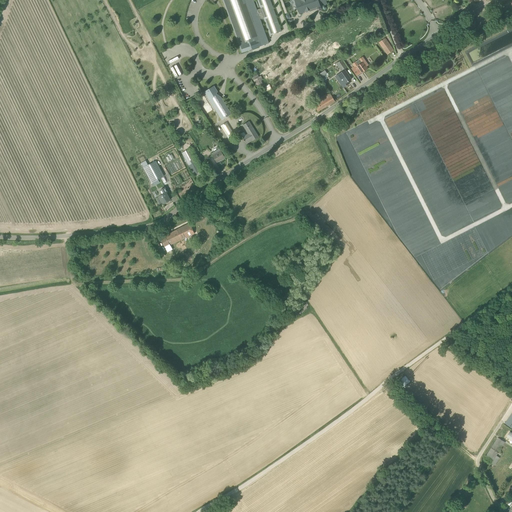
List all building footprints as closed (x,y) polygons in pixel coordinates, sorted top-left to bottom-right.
[(223,0),(242,52),(244,51),(269,42),(258,13),(262,12),(270,34),(282,30),(270,0),(257,0),(261,8),(257,9),(254,0),(223,0)] [(279,0),(284,14),(287,13),(282,0),(279,0)] [(294,0),(300,13),(310,10),(308,6),(316,3),(317,7),(327,4),(325,0),(294,0)] [(393,51),(391,46),(385,38),(379,42),(388,55),(393,51)] [(366,66),(368,65),(365,61),(363,62),(363,63),(360,59),(355,62),(357,65),(353,68),(355,71),(359,69),(362,73),(368,69),(366,66)] [(337,64),(342,71),(347,67),(342,60),(337,64)] [(340,83),(344,88),(350,83),(348,81),(351,79),(345,70),(339,74),(343,80),(340,83)] [(265,88),(259,77),(253,80),(259,91),(265,88)] [(222,119),(231,114),(221,97),(216,94),(218,92),(214,86),(205,92),(222,119)] [(330,92),(319,99),(314,102),(317,108),(315,109),(317,112),(335,102),(330,92)] [(248,134),(242,138),(244,140),(244,141),(245,141),(246,143),(252,140),(258,137),(249,121),(243,125),(248,134)] [(221,126),(229,139),(235,135),(227,122),(221,126)] [(212,153),(217,162),(225,157),(219,148),(212,153)] [(194,175),(201,171),(189,149),(182,153),(194,175)] [(155,161),(148,165),(144,167),(152,183),(164,176),(155,161)] [(165,188),(161,190),(160,190),(163,194),(159,196),(164,203),(165,203),(167,202),(170,200),(166,193),(167,192),(165,188)] [(470,218),(455,220),(448,221),(448,218),(446,219),(447,226),(448,226),(449,228),(463,226),(463,224),(471,223),(470,218)] [(161,238),(168,252),(173,249),(170,245),(195,233),(190,223),(161,238)] [(162,257),(165,256),(157,240),(154,242),(162,257)] [(505,442),(498,438),(484,459),(491,464),(505,442)]
